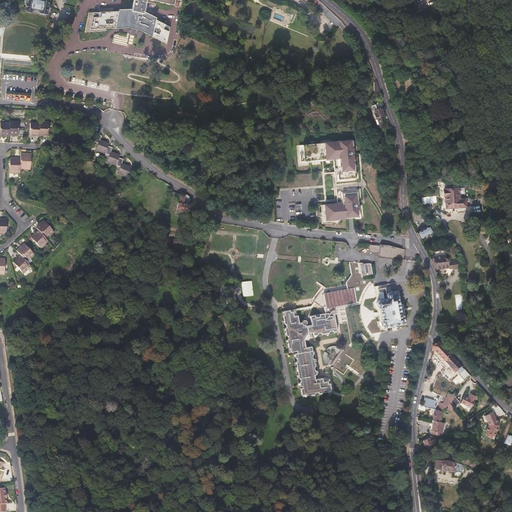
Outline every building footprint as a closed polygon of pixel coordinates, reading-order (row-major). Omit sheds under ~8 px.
[(47,12),(48,0),(26,0),(26,2),(26,6),(25,10),(26,11),(30,12),(32,10),(46,13),(47,12)] [(170,27),(144,13),(146,0),(133,0),(131,10),(113,11),(113,8),(99,9),(100,12),(89,13),(84,32),(105,31),(105,28),(105,27),(128,26),(128,27),(131,28),(131,30),(136,31),(136,29),(140,30),(140,28),(153,35),(152,36),(166,43),(170,27)] [(341,5),(343,9),(344,8),(352,4),(350,0),(341,5)] [(356,7),(368,0),(357,0),(352,4),(344,8),(347,12),(356,7)] [(329,10),(324,5),(321,3),(317,7),(325,14),(329,10)] [(340,21),(330,10),(329,10),(325,14),(325,15),(334,24),(337,26),(338,24),(341,21),(340,21)] [(347,29),(341,21),(338,24),(344,32),(347,29)] [(385,117),(382,107),(376,109),(375,104),(371,105),(374,112),(376,119),(377,125),(378,124),(382,123),(385,122),(383,117),(385,117)] [(9,135),(9,124),(0,123),(0,135),(9,136),(9,135)] [(18,127),(19,123),(9,123),(9,124),(9,135),(18,135),(18,127)] [(39,135),(39,123),(30,123),(30,136),(39,136),(39,135)] [(48,135),(49,123),(39,123),(39,135),(48,135)] [(108,146),(109,143),(107,142),(105,142),(100,140),(101,136),(97,135),(94,142),(93,146),(97,147),(96,149),(106,153),(108,146)] [(356,178),(353,140),(302,145),(303,153),(300,153),(300,161),(304,161),(339,158),(340,173),(338,173),(338,180),(356,178)] [(119,158),(120,155),(120,154),(118,154),(116,154),(110,152),(112,148),(108,146),(106,153),(105,154),(105,155),(104,158),(105,158),(107,159),(107,161),(117,164),(119,158)] [(30,167),(31,154),(20,154),(20,158),(20,163),(20,169),(24,169),(24,170),(30,170),(30,167)] [(20,163),(20,158),(10,158),(9,168),(9,171),(9,174),(15,174),(15,173),(20,173),(20,169),(20,163)] [(131,167),(131,166),(129,165),(127,166),(121,164),(123,160),(119,158),(117,164),(116,166),(115,169),(118,171),(118,172),(128,176),(131,167)] [(458,196),(458,187),(454,187),(443,188),(445,206),(465,205),(465,195),(458,196)] [(359,217),(357,192),(342,193),(342,197),(342,203),(321,205),(322,214),(322,224),(326,223),(333,223),(333,220),(346,219),(346,218),(359,217)] [(184,203),(185,195),(180,194),(178,202),(177,209),(189,211),(190,204),(184,203)] [(52,230),(44,220),(36,227),(38,230),(46,238),(49,235),(50,236),(54,232),(52,230)] [(419,239),(432,232),(429,226),(417,233),(419,239)] [(46,238),(38,230),(30,237),(39,247),(41,249),(45,245),(45,244),(48,241),(46,238)] [(198,249),(198,241),(187,240),(169,239),(168,243),(193,245),(192,256),(167,254),(167,258),(197,261),(198,249)] [(31,251),(24,243),(16,250),(20,255),(26,261),(30,258),(30,259),(35,255),(34,255),(33,253),(31,251)] [(379,252),(380,244),(369,243),(370,252),(379,253),(379,252)] [(400,255),(400,248),(388,245),(380,244),(379,252),(400,255)] [(26,261),(20,255),(13,262),(21,272),(23,274),(28,270),(27,269),(30,266),(26,261)] [(444,257),(434,257),(429,259),(433,269),(447,267),(451,266),(451,269),(461,268),(460,261),(449,262),(448,258),(444,258),(444,257)] [(322,378),(315,379),(314,375),(316,374),(316,370),(314,370),(314,367),(315,366),(314,363),(314,362),(314,359),(314,358),(312,358),(312,355),(313,355),(313,354),(312,351),(311,346),(305,347),(304,340),(304,339),(308,333),(309,333),(313,332),(313,335),(314,335),(317,334),(318,334),(317,333),(321,333),(325,333),(326,333),(329,332),(329,331),(332,330),(333,332),(333,331),(336,331),(337,331),(334,314),(337,314),(339,324),(342,323),(340,308),(360,304),(362,298),(365,292),(362,277),(373,275),(371,264),(349,262),(351,275),(346,282),(347,290),(323,294),(320,292),(314,300),(324,307),(325,313),(319,314),(320,316),(315,317),(315,315),(310,316),(311,325),(305,326),(305,324),(306,323),(306,322),(305,320),(304,320),(302,320),(302,322),(299,323),(297,315),(294,316),(293,311),(290,312),(290,310),(289,306),(283,307),(283,311),(284,315),(283,315),(284,320),(284,323),(284,324),(285,324),(286,327),(285,327),(285,328),(286,331),(286,332),(286,335),(286,336),(287,335),(288,339),(287,339),(287,340),(288,343),(288,348),(290,348),(290,352),(296,351),(297,353),(294,354),(295,357),(295,358),(296,358),(297,361),(296,361),(296,362),(296,365),(297,367),(298,373),(298,375),(299,378),(300,378),(300,382),(300,385),(300,386),(302,386),(302,388),(301,388),(302,395),(304,394),(306,394),(306,395),(311,394),(314,394),(315,394),(315,392),(318,392),(318,393),(319,393),(322,392),(327,392),(327,390),(331,390),(330,383),(328,383),(328,381),(323,382),(322,378)] [(242,281),(242,296),(253,295),(252,281),(242,281)] [(401,315),(399,296),(398,296),(397,292),(397,291),(396,291),(389,292),(387,292),(386,294),(385,288),(384,285),(382,285),(374,286),(375,292),(376,297),(378,299),(375,302),(376,307),(379,309),(382,327),(391,326),(392,328),(397,327),(396,325),(403,324),(403,323),(405,323),(403,315),(403,314),(401,315)] [(382,327),(379,309),(376,307),(375,302),(378,299),(376,297),(373,302),(374,306),(374,308),(377,310),(377,312),(378,316),(379,321),(378,321),(377,321),(378,327),(380,327),(380,329),(384,329),(392,328),(391,326),(382,327)] [(312,308),(316,303),(314,302),(311,306),(296,309),(296,311),(312,308)] [(450,353),(447,350),(438,341),(433,344),(432,347),(433,347),(455,371),(459,375),(452,381),(458,386),(464,381),(470,375),(467,372),(461,366),(450,353)] [(455,371),(433,347),(432,348),(432,349),(435,352),(434,355),(440,362),(441,363),(452,375),(449,377),(452,381),(459,375),(455,371)] [(452,384),(438,380),(435,379),(434,383),(451,388),(452,384)] [(451,388),(434,383),(432,388),(449,392),(451,388)] [(471,408),(475,400),(476,396),(470,394),(468,397),(464,395),(460,403),(471,408)] [(434,409),(433,409),(428,407),(427,411),(430,412),(434,413),(433,418),(434,418),(433,420),(434,420),(436,421),(438,421),(440,422),(440,421),(442,411),(441,411),(434,409)] [(499,425),(493,412),(484,416),(488,425),(485,432),(488,433),(492,435),(495,436),(499,425)] [(436,421),(434,420),(431,430),(431,433),(436,435),(436,434),(441,436),(444,422),(440,422),(438,421),(436,421)] [(511,437),(511,434),(507,433),(503,442),(509,444),(511,437)] [(437,445),(434,439),(430,441),(429,438),(423,440),(427,449),(428,449),(433,447),(437,445)] [(478,462),(471,459),(474,453),(470,452),(468,457),(465,455),(462,461),(475,468),(478,462)] [(464,473),(465,465),(462,465),(456,462),(456,461),(444,460),(445,457),(443,457),(442,460),(436,459),(434,468),(441,469),(454,471),(454,472),(453,472),(453,476),(460,477),(461,472),(464,473)]
